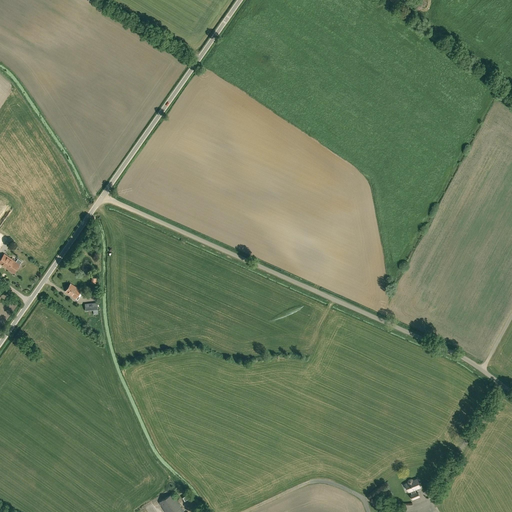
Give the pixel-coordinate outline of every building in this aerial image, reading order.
[(0,228),(2,229),(16,208),(12,206),(0,222),(0,228)] [(0,248),(3,250),(10,237),(4,233),(0,239),(0,248)] [(0,263),(13,273),(21,261),(18,259),(16,262),(4,254),(0,259),(0,263)] [(78,295),(81,291),(76,288),(77,288),(71,283),(65,291),(77,300),(79,296),(78,295)] [(85,311),(98,310),(97,302),(85,303),(85,311)] [(409,482),(408,483),(406,484),(409,492),(411,491),(412,495),(411,496),(413,499),(420,497),(418,493),(417,493),(415,490),(421,487),(417,479),(413,481),(412,480),(411,480),(410,480),(409,481),(409,482)]
